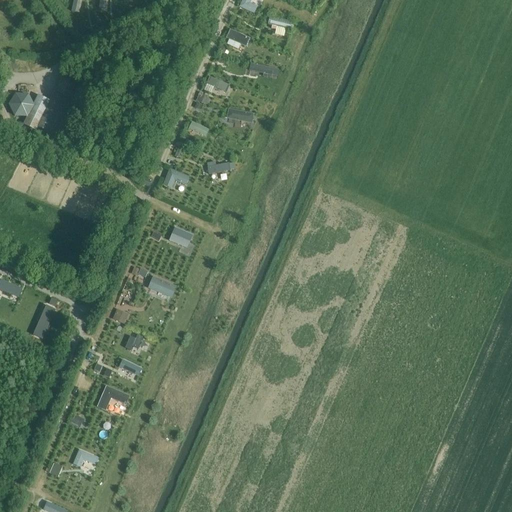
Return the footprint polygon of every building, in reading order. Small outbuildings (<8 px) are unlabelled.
[(73,0),(71,12),(79,14),(81,0),(73,0)] [(99,0),(99,9),(106,10),(107,0),(99,0)] [(242,0),(239,7),(254,14),(257,6),(250,3),(251,0),(242,0)] [(268,17),(266,25),(290,31),(292,23),(268,17)] [(249,38),(230,30),(226,38),(246,47),(249,38)] [(222,46),(219,52),(224,55),(227,48),(222,46)] [(250,67),(249,74),(277,77),(277,70),(250,67)] [(16,95),(9,106),(15,117),(27,117),(23,126),(37,133),(39,129),(56,137),(73,101),(81,104),(90,85),(64,72),(55,92),(55,91),(50,101),(38,96),(34,105),(29,96),(16,95)] [(206,84),(225,92),(228,85),(209,77),(206,84)] [(201,94),(197,102),(202,104),(206,96),(201,94)] [(252,124),(254,114),(228,109),(226,119),(252,124)] [(191,124),(189,129),(201,134),(203,129),(191,124)] [(178,149),(175,157),(179,159),(183,151),(178,149)] [(228,163),(207,166),(208,175),(229,172),(228,163)] [(187,185),(190,176),(171,168),(164,185),(172,188),(176,181),(187,185)] [(175,229),(169,244),(186,251),(192,235),(175,229)] [(154,233),(151,238),(159,242),(161,237),(154,233)] [(135,268),(132,275),(138,277),(141,270),(135,268)] [(151,277),(146,291),(169,302),(175,288),(151,277)] [(0,280),(0,291),(15,299),(19,290),(0,280)] [(45,308),(35,331),(44,335),(54,311),(45,308)] [(128,315),(118,310),(114,320),(124,324),(128,315)] [(131,336),(125,348),(131,351),(133,347),(137,349),(142,338),(137,336),(136,338),(131,336)] [(121,362),(118,371),(137,379),(140,370),(121,362)] [(107,370),(104,377),(109,379),(112,372),(107,370)] [(127,405),(131,396),(107,386),(98,407),(107,411),(112,399),(127,405)] [(70,425),(80,429),(84,420),(74,415),(70,425)] [(95,466),(99,459),(79,450),(72,465),(80,468),(83,461),(95,466)] [(49,474),(58,478),(62,467),(54,464),(54,465),(52,464),(48,473),(50,473),(49,474)] [(43,502),(40,511),(51,511),(54,506),(43,502)]
